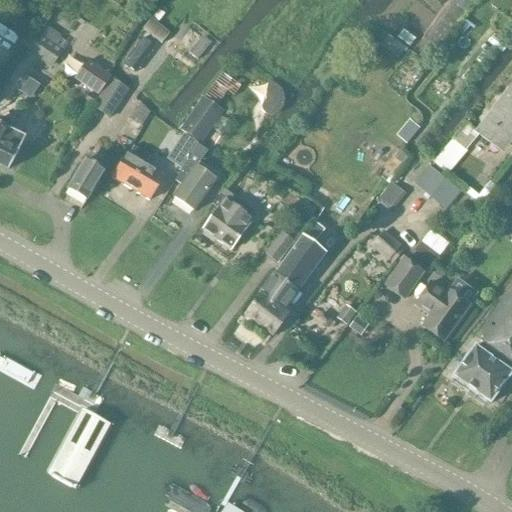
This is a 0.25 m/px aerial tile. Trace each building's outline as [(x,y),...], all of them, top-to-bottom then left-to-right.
[(160,45),(169,35),(150,20),(142,30),(160,45)] [(61,36),(43,24),(42,24),(24,52),(50,69),(67,43),(59,38),(61,36)] [(203,37),(189,54),(196,61),(211,44),(203,37)] [(401,62),(409,52),(396,42),(388,53),(401,62)] [(112,77),(88,61),(74,80),(98,97),(112,77)] [(28,77),(49,92),(57,81),(36,66),(28,77)] [(110,82),(99,97),(100,98),(93,108),(109,119),(125,94),(126,93),(118,87),(110,82)] [(511,83),(475,133),(487,142),(490,139),(502,148),(511,134),(511,83)] [(281,95),(281,94),(280,93),(280,91),(279,91),(278,89),(277,88),(276,87),(275,86),(264,101),(263,102),(262,103),(260,105),(260,106),(260,108),(260,109),(260,112),(261,113),(263,114),(265,115),(266,116),(269,116),(270,116),(271,116),(272,116),(275,115),(276,115),(278,113),(279,112),(280,110),(281,107),(282,105),(282,104),(282,102),(282,101),(282,100),(282,99),(282,97),(282,96),(281,95)] [(83,102),(92,107),(96,99),(87,95),(83,102)] [(200,145),(223,112),(202,98),(179,131),(200,145)] [(140,128),(150,114),(138,102),(127,120),(140,128)] [(410,122),(396,137),(407,146),(420,130),(410,122)] [(0,126),(0,166),(8,171),(24,139),(0,126)] [(183,166),(196,145),(186,138),(173,159),(183,166)] [(451,140),(433,162),(447,174),(465,152),(451,140)] [(125,155),(110,179),(148,202),(163,178),(144,166),(150,157),(133,147),(128,156),(125,155)] [(203,157),(196,152),(183,170),(188,174),(171,198),(192,214),(217,178),(198,165),(203,157)] [(77,173),(66,191),(84,203),(90,194),(102,175),(109,165),(90,153),(83,163),(77,173)] [(413,185),(444,212),(460,193),(428,166),(413,185)] [(391,184),(378,200),(393,211),(405,195),(391,184)] [(248,218),(252,212),(242,205),(238,211),(230,206),(232,204),(232,202),(232,199),(231,196),(222,190),(217,197),(211,205),(218,209),(202,231),(230,251),(251,221),(248,218)] [(427,272),(450,242),(430,228),(408,259),(427,272)] [(404,250),(382,231),(369,246),(390,265),(404,250)] [(280,235),(265,255),(276,263),(291,243),(280,235)] [(301,239),(273,277),(296,294),(324,256),(301,239)] [(403,300),(422,274),(402,260),(384,286),(403,300)] [(477,331),(471,338),(511,367),(511,276),(474,328),(477,331)] [(273,277),(259,295),(282,312),(296,294),(273,277)] [(442,343),(468,307),(447,291),(445,294),(430,284),(414,307),(428,317),(421,328),(442,343)] [(245,315),(272,336),(287,316),(282,312),(259,295),(245,315)] [(340,318),(348,324),(355,314),(347,308),(340,318)] [(314,321),(326,330),(332,321),(321,312),(314,321)] [(348,329),(358,335),(364,326),(354,319),(348,329)] [(473,348),(451,377),(489,405),(511,374),(508,372),(490,359),(487,357),(483,354),(479,352),(479,351),(478,351),(477,350),(476,350),(474,348),(473,348)]
